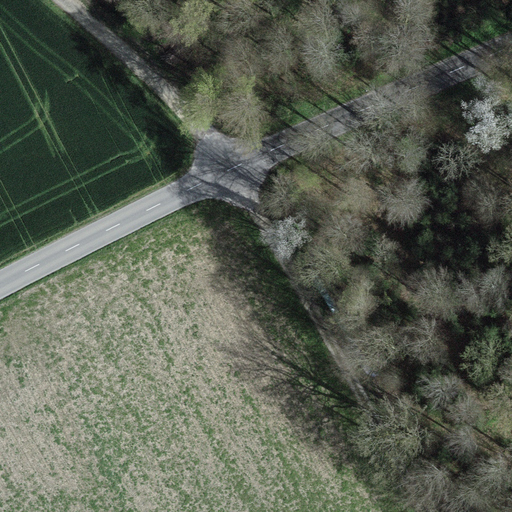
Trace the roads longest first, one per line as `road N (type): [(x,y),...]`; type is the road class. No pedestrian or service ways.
road 1 (track): [(55,0),(234,168),(423,511)]
road 2 (tertiary): [(0,283),(234,168),(511,47)]
